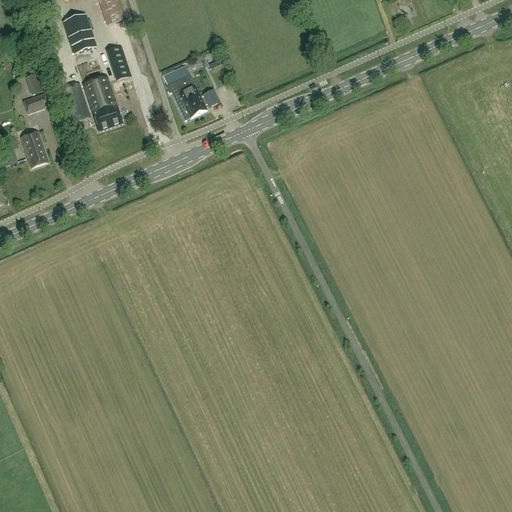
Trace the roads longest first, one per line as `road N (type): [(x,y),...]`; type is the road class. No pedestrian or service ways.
road 1 (unclassified): [(435,511),(246,132)]
road 2 (secondary): [(246,132),(511,14)]
road 3 (secondary): [(0,242),(183,161)]
road 4 (unclassified): [(183,161),(131,0)]
